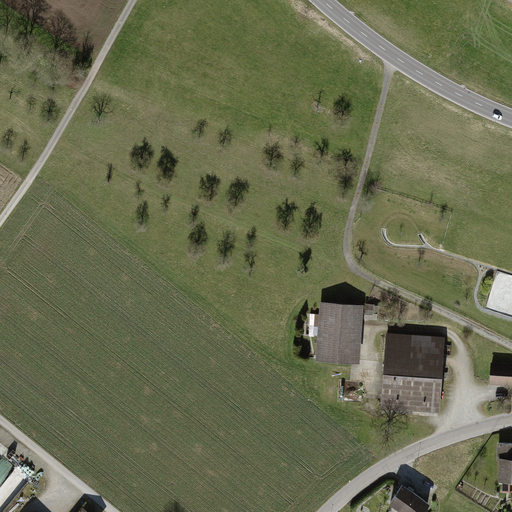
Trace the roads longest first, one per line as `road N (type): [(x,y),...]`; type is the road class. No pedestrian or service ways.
road 1 (track): [(396,57),(346,245),(355,267),(511,345)]
road 2 (track): [(0,222),(133,0)]
road 3 (primary): [(323,0),(396,57),(511,117)]
road 4 (residential): [(325,511),(425,447),(511,421)]
